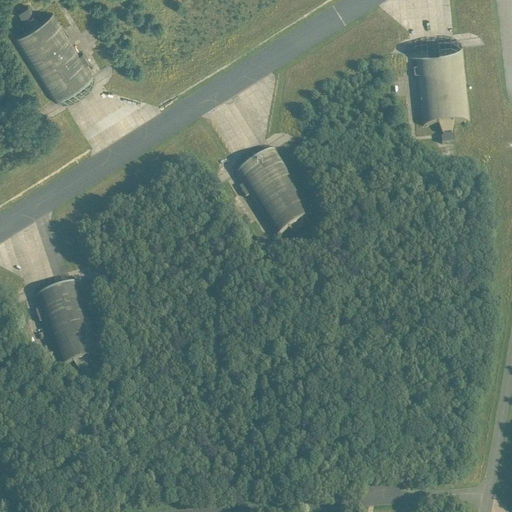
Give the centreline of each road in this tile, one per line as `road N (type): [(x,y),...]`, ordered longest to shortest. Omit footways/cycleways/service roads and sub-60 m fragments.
road 1 (unknown): [(0,229),(364,0)]
road 2 (unclassified): [(217,511),(487,492)]
road 3 (unclassified): [(487,492),(511,353)]
